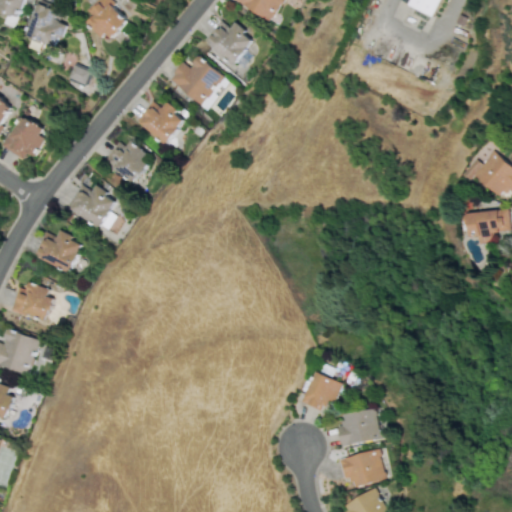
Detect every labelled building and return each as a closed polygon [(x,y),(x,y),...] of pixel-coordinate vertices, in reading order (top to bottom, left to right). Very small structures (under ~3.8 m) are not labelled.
[(24,0),(0,0),(0,14),(10,19),(8,24),(15,27),(24,0)] [(92,15),(87,21),(107,41),(129,20),(109,0),(96,0),(87,9),(92,15)] [(237,0),(273,20),(284,0),(237,0)] [(412,0),(411,3),(434,14),(440,0),(412,0)] [(38,1),(25,35),(56,47),(65,23),(54,19),(58,9),(38,1)] [(205,38),(234,64),(257,39),(236,22),(230,28),(221,20),(205,38)] [(202,104),(226,75),(201,55),(191,67),(184,61),(170,78),(202,104)] [(92,71),(73,62),(64,82),(83,90),(92,71)] [(0,129),(13,107),(0,99),(0,129)] [(141,121),(166,144),(188,120),(168,102),(159,111),(154,107),(141,121)] [(2,146),(23,159),(28,152),(34,155),(49,130),(22,114),(2,146)] [(131,184),(151,165),(144,158),(149,155),(133,138),(125,146),(122,142),(106,156),(131,184)] [(475,174),(505,199),(511,190),(511,164),(494,150),(483,163),(477,158),(464,173),(471,179),(475,174)] [(71,206),(105,232),(117,215),(110,210),(118,200),(97,184),(91,192),(85,188),(71,206)] [(511,230),(508,208),(467,213),(470,236),(478,235),(479,243),(493,242),(492,232),(511,230)] [(70,271),(84,241),(60,230),(57,237),(48,233),(37,256),(70,271)] [(46,320),(55,298),(48,295),(50,289),(30,281),(27,289),(20,286),(12,306),(46,320)] [(0,342),(0,364),(28,374),(40,339),(8,328),(3,343),(0,342)] [(342,382),(315,370),(301,401),(320,409),(323,403),(331,407),(342,382)] [(0,419),(3,421),(17,392),(0,384),(0,419)] [(341,445),(381,439),(377,408),(344,413),(345,422),(337,423),(341,445)] [(354,486),(386,479),(379,449),(339,457),(344,479),(352,478),(354,486)] [(342,504),(346,511),(387,511),(374,487),(342,504)]
